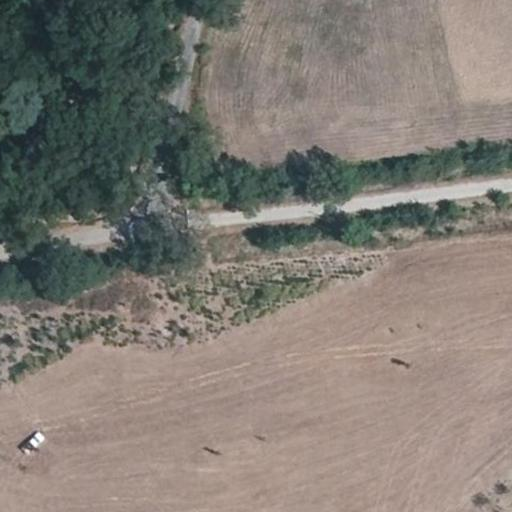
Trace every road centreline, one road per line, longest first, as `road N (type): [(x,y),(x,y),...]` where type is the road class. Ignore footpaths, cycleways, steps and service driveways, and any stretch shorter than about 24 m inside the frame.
road 1 (unclassified): [(134,234),(511,189)]
road 2 (unclassified): [(214,0),(134,234)]
road 3 (unclassified): [(0,253),(134,234)]
